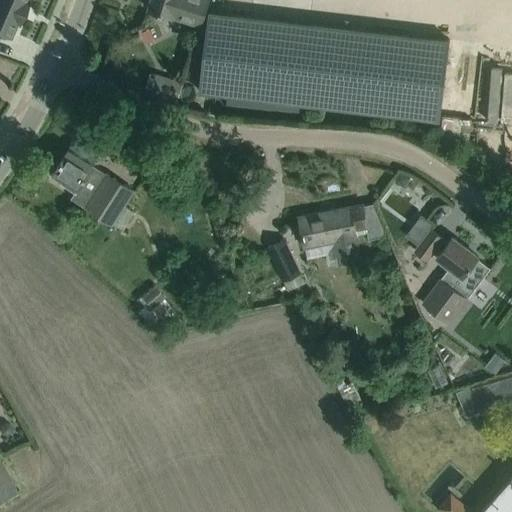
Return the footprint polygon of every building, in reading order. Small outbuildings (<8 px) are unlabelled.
[(0,0),(0,32),(10,36),(16,22),(18,23),(28,0),(27,0),(0,0)] [(208,0),(150,0),(148,8),(200,25),(208,0)] [(200,90),(440,118),(449,38),(209,10),(200,90)] [(183,82),(150,71),(143,92),(177,103),(183,82)] [(133,189),(69,148),(54,172),(63,179),(60,182),(75,191),(70,198),(112,224),(133,189)] [(389,189),(415,215),(430,199),(404,174),(389,189)] [(323,212),(298,216),(302,236),(304,246),(335,240),(339,263),(359,259),(353,228),(366,226),(369,239),(386,234),(373,203),(363,205),(363,204),(330,210),(330,212),(323,213),(323,212)] [(431,228),(419,244),(415,249),(427,259),(444,237),(431,228)] [(452,236),(440,252),(437,257),(450,266),(432,289),(434,291),(425,303),(449,322),(490,267),(477,257),(478,256),(452,236)] [(289,290),(303,284),(281,241),(268,248),(289,290)] [(254,284),(252,295),(266,299),(268,288),(254,284)] [(495,351),(486,364),(495,371),(505,359),(495,351)] [(501,393),(511,388),(511,372),(495,380),(501,393)] [(0,458),(0,503),(18,493),(0,458)] [(511,511),(511,474),(479,511),(511,511)] [(473,511),(450,492),(437,508),(441,511),(473,511)]
